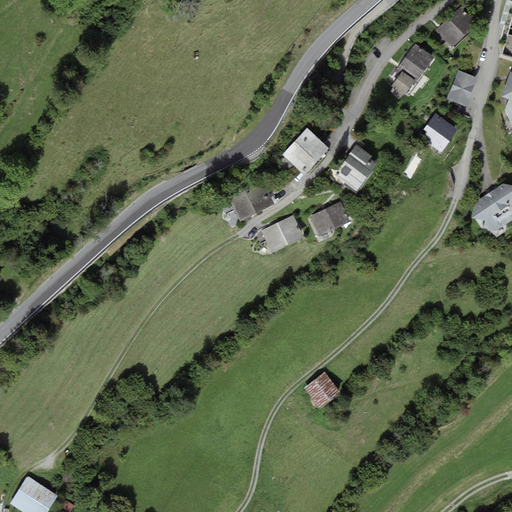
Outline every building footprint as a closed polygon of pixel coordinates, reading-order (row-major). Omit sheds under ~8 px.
[(466,0),(455,0),(437,17),(456,37),(480,15),(466,0)] [(433,46),(412,32),(398,52),(405,58),(419,67),(433,46)] [(478,64),(457,55),(445,85),(466,93),(478,64)] [(419,67),(405,58),(393,74),(406,84),(419,67)] [(511,61),(507,60),(500,81),(509,111),(511,110),(511,61)] [(452,108),(435,101),(422,126),(438,134),(452,108)] [(328,149),(306,132),(283,161),(306,178),(328,149)] [(378,163),(354,148),(335,177),(359,192),(378,163)] [(261,183),(229,201),(241,222),(273,204),(261,183)] [(475,211),(475,222),(486,222),(486,232),(494,235),(502,228),(503,222),(509,217),(511,219),(511,184),(507,184),(475,211)] [(340,204),(312,219),(321,237),(350,223),(340,204)] [(295,215),(261,230),(271,252),(305,237),(295,215)] [(0,288),(9,279),(0,270),(0,288)] [(326,371),(306,391),(327,413),(348,393),(326,371)] [(47,511),(57,498),(27,478),(9,505),(20,511),(47,511)]
